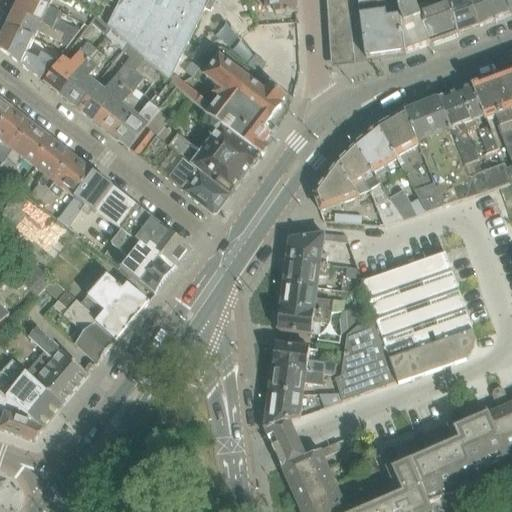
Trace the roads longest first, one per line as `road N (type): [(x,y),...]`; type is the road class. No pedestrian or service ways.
road 1 (residential): [(238,471),(484,372),(496,364),(510,324)]
road 2 (unclassified): [(0,79),(226,260)]
road 3 (residential): [(510,324),(470,214),(358,252)]
road 4 (tertiary): [(93,478),(180,348)]
road 5 (tertiary): [(152,352),(66,467)]
road 6 (tertiary): [(396,85),(511,44)]
